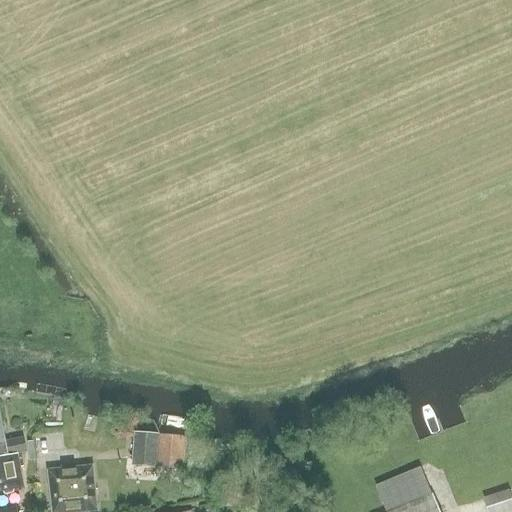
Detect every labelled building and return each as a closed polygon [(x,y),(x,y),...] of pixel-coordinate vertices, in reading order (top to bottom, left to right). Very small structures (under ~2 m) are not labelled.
[(0,458),(9,456),(6,441),(0,409),(0,458)] [(136,433),(133,465),(158,467),(161,435),(136,433)] [(161,435),(158,467),(185,470),(188,437),(161,435)] [(9,456),(17,455),(26,453),(23,438),(6,441),(9,456)] [(9,456),(0,458),(0,492),(24,487),(17,455),(9,456)] [(53,511),(89,511),(97,511),(92,467),(49,472),(53,511)] [(432,496),(427,484),(421,468),(376,486),(386,511),(440,511),(434,495),(432,496)] [(511,511),(511,493),(486,499),(488,511),(511,511)]
